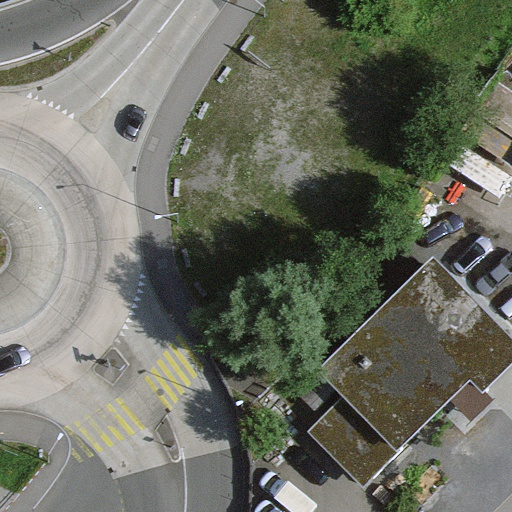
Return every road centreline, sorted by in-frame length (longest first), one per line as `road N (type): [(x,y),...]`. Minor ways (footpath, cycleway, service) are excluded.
road 1 (unclassified): [(186,510),(209,453),(201,418),(100,269)]
road 2 (unclassified): [(5,366),(105,419),(186,510)]
road 3 (secondary): [(61,155),(183,0)]
road 4 (secondary): [(5,366),(68,332),(100,269)]
road 5 (secondary): [(100,269),(94,205),(61,155)]
